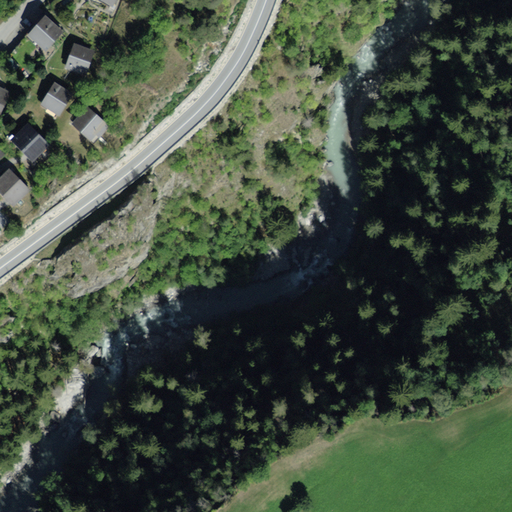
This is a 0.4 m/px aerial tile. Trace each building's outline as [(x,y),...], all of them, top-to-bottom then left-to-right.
[(57,26),(38,10),(20,31),(39,47),(57,26)] [(86,45),(66,38),(57,62),(77,69),(86,45)] [(64,88),(46,76),(31,98),(49,111),(64,88)] [(98,119),(77,99),(60,116),(82,136),(98,119)] [(19,117),(0,135),(20,156),(39,138),(19,117)] [(20,184),(0,164),(0,197),(3,201),(20,184)]
